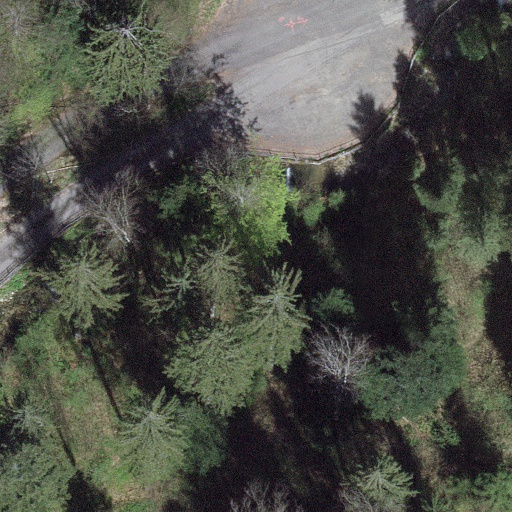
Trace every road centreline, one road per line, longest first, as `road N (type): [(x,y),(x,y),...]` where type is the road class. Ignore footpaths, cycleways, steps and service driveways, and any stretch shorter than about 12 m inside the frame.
road 1 (unclassified): [(334,8),(288,73),(75,193),(0,255)]
road 2 (unclassified): [(0,178),(122,98),(334,8)]
